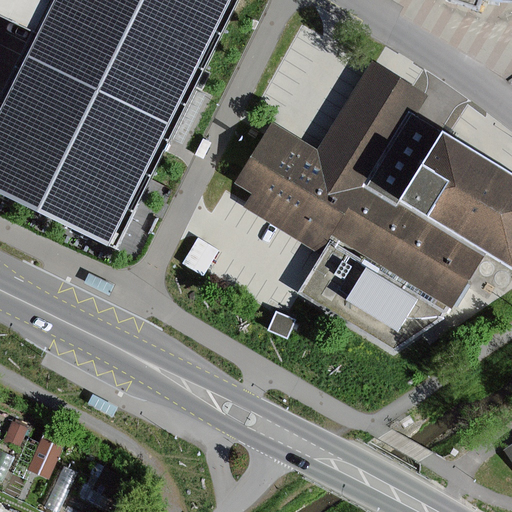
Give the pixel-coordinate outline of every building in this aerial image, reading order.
[(48,0),(0,99),(0,190),(118,247),(237,0),(48,0)] [(511,0),(449,0),(449,2),(480,13),(484,0),(500,3),(511,3),(511,0)] [(511,170),(420,115),(432,95),(372,58),(317,147),(272,119),(232,185),(250,196),(242,209),(319,256),(296,295),(393,354),(446,320),(485,256),(511,272),(511,170)] [(483,275),(485,277),(488,277),(490,276),(493,275),(494,273),(495,271),(495,268),(494,266),(493,264),(491,262),(488,262),(486,262),(484,263),(482,265),(481,267),(480,269),(480,271),(481,273),(483,275)] [(498,285),(500,286),(503,286),(505,286),(508,284),(509,282),(510,280),(510,277),(509,275),(508,273),(505,272),(503,271),(501,271),(498,272),(497,274),(495,276),(495,278),(495,281),(496,283),(498,285)] [(87,273),(82,284),(110,296),(115,285),(87,273)] [(297,320),(276,311),(267,332),(288,340),(297,320)] [(91,395),(86,404),(111,417),(116,408),(91,395)] [(15,422),(13,421),(3,442),(19,449),(29,429),(27,427),(28,425),(16,420),(15,422)] [(67,443),(45,433),(27,471),(50,481),(67,443)] [(15,457),(1,451),(0,453),(0,480),(3,482),(15,457)] [(134,482),(98,463),(86,486),(89,487),(83,500),(105,511),(110,511),(116,502),(122,505),(134,482)] [(56,511),(59,511),(78,473),(64,466),(45,507),(56,511)]
